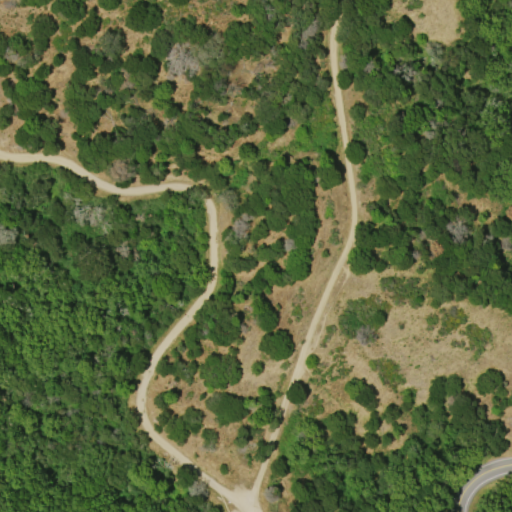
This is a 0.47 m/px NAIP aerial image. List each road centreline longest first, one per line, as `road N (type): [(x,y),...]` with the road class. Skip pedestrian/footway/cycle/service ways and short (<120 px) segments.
road 1 (track): [(254,511),(165,449),(141,409),(150,369),(201,299),(215,263),(215,229),(200,191),(102,186),(56,164),(0,155)]
road 2 (track): [(250,506),(350,249),(356,215),(334,75),(335,26),(350,0)]
